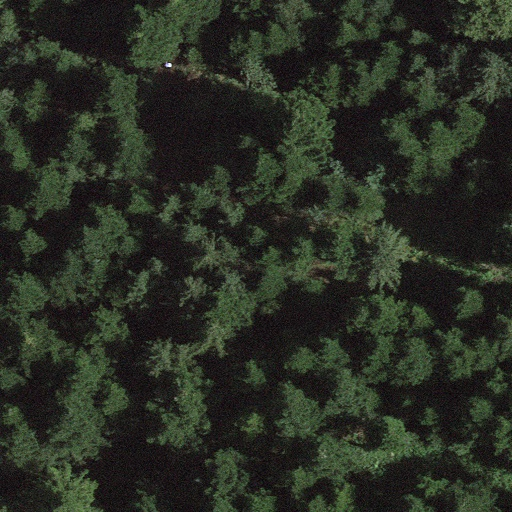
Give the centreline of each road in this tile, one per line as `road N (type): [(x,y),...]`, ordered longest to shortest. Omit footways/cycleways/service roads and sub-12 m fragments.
road 1 (track): [(12,511),(104,475),(297,344),(397,292),(511,275)]
road 2 (track): [(471,497),(310,481),(104,475)]
